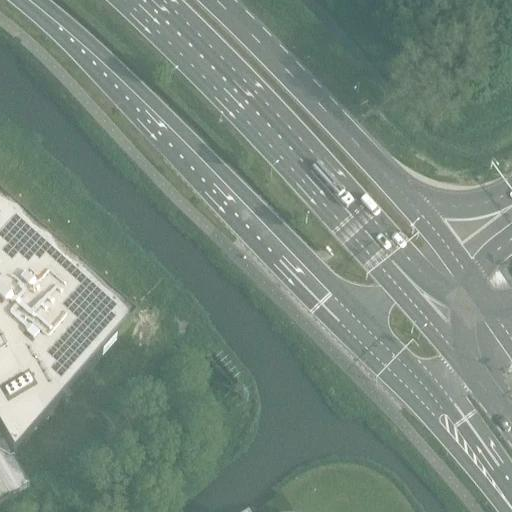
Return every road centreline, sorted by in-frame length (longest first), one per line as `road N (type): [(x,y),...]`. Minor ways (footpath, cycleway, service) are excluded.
road 1 (primary): [(124,0),(301,178),(464,362)]
road 2 (primary): [(474,280),(302,86),(211,0)]
